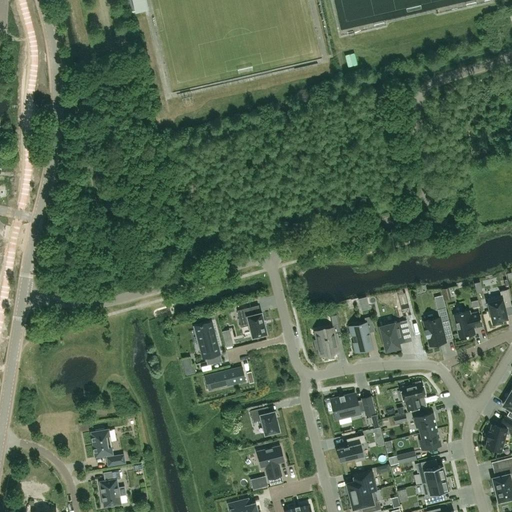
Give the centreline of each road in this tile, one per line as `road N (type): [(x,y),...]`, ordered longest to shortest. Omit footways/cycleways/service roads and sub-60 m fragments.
road 1 (residential): [(268,255),(416,211),(428,179),(417,101),(427,86),(511,56)]
road 2 (residential): [(22,296),(95,303),(268,255)]
road 3 (residential): [(33,237),(57,114),(41,0)]
road 4 (residential): [(0,438),(22,296)]
road 5 (residential): [(306,375),(332,511)]
road 6 (residential): [(306,375),(387,364),(438,369)]
road 7 (residential): [(268,255),(292,353),(306,375)]
